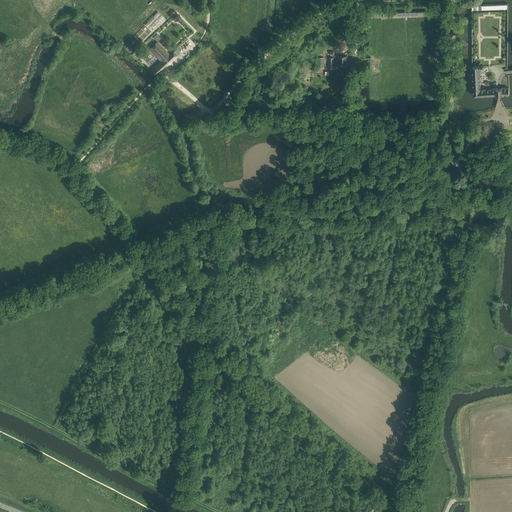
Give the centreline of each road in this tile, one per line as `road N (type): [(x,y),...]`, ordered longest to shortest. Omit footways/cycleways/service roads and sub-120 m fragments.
road 1 (track): [(405,506),(301,429),(201,329),(137,248)]
road 2 (track): [(0,403),(211,511)]
